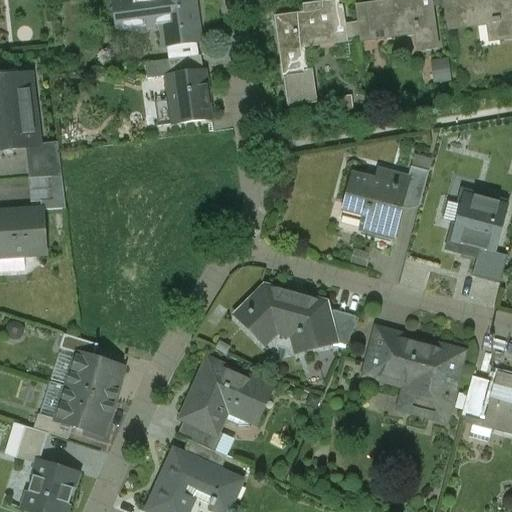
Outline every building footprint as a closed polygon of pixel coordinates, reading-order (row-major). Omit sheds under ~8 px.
[(174,0),(165,1),(165,2),(135,6),(134,0),(133,0),(112,3),(116,33),(160,27),(163,49),(167,49),(197,45),(200,44),(194,0),(174,0)] [(389,0),(390,4),(355,8),(360,42),(402,37),(401,33),(415,31),(417,51),(437,48),(430,0),(389,0)] [(459,0),(442,0),(446,29),(464,26),(459,0)] [(511,0),(459,0),(464,26),(492,23),(493,23),(495,23),(497,42),(511,39),(511,0)] [(342,2),(302,8),(303,15),(276,19),(284,79),(304,76),(300,46),(347,40),(342,2)] [(197,45),(167,49),(169,61),(173,61),(198,58),(197,45)] [(198,58),(173,61),(175,76),(204,73),(202,57),(198,58)] [(436,81),(453,80),(452,59),(435,60),(436,81)] [(175,76),(167,78),(173,126),(211,121),(204,73),(175,76)] [(29,76),(3,79),(5,89),(0,89),(0,150),(1,152),(25,149),(26,156),(39,155),(38,147),(29,76)] [(57,145),(38,147),(39,155),(26,156),(29,179),(61,178),(57,145)] [(428,173),(411,168),(408,180),(409,180),(404,200),(420,204),(428,173)] [(375,184),(351,178),(343,211),(363,216),(360,230),(393,239),(404,200),(409,180),(408,180),(378,172),(375,184)] [(62,178),(53,179),(54,203),(41,203),(41,212),(42,212),(65,210),(62,178)] [(53,179),(29,180),(30,204),(41,203),(54,203),(53,179)] [(507,197),(439,179),(430,214),(460,222),(452,254),(487,263),(495,231),(497,232),(507,197)] [(41,212),(0,214),(0,258),(44,256),(42,212),(41,212)] [(323,307),(265,291),(237,319),(262,345),(276,331),(298,337),(302,353),(333,345),(333,344),(326,316),(323,307)] [(358,321),(334,314),(326,316),(333,344),(346,347),(358,321)] [(403,340),(378,334),(366,376),(398,385),(399,382),(419,388),(412,412),(444,420),(461,356),(439,350),(438,355),(422,351),(423,349),(402,343),(403,340)] [(97,346),(63,336),(58,350),(76,355),(76,354),(93,360),(97,346)] [(93,360),(76,354),(76,355),(66,389),(114,404),(121,382),(119,382),(123,369),(93,360)] [(269,390),(208,363),(200,380),(202,381),(192,404),(190,403),(182,420),(184,421),(216,435),(216,433),(229,406),(256,418),(269,390)] [(496,385),(471,378),(461,418),(486,424),(496,385)] [(511,381),(498,378),(496,385),(486,424),(511,431),(511,381)] [(114,404),(66,389),(55,422),(55,423),(72,428),(101,437),(105,425),(107,426),(114,404)] [(55,422),(38,416),(33,430),(48,435),(67,441),(72,428),(55,423),(55,422)] [(216,435),(184,421),(177,437),(190,442),(215,454),(223,436),(216,433),(216,435)] [(25,428),(15,425),(11,435),(22,438),(25,428)] [(33,430),(25,428),(22,438),(18,451),(40,458),(48,435),(33,430)] [(215,454),(190,442),(183,457),(220,474),(226,459),(215,454)] [(174,453),(147,511),(148,511),(187,511),(193,501),(189,499),(194,487),(214,496),(207,511),(211,511),(212,511),(215,511),(227,511),(241,483),(220,474),(183,457),(174,453)] [(65,511),(78,475),(37,462),(22,511),(24,511),(65,511)]
